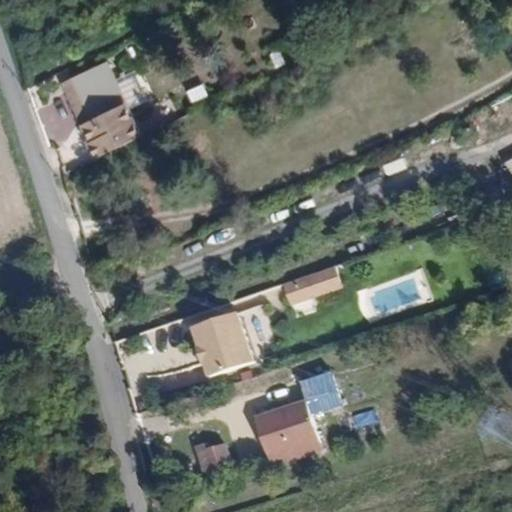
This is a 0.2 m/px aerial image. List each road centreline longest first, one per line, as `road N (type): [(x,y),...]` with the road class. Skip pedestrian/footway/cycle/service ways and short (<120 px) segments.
road 1 (unclassified): [(140,511),(0,48)]
road 2 (unknown): [(68,260),(330,182),(511,89)]
